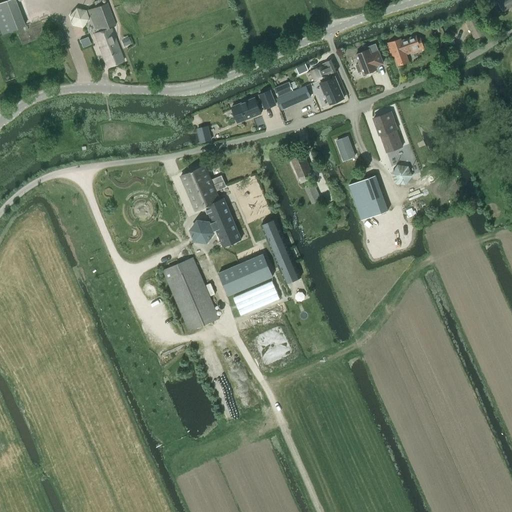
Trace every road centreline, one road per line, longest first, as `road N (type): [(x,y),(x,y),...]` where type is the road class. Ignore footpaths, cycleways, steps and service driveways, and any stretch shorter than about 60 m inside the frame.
road 1 (residential): [(0,213),(26,188),(64,171),(185,154),(355,106),(454,65),(511,30)]
road 2 (track): [(165,157),(189,215),(185,229),(280,417),(318,511)]
road 3 (unclassified): [(0,121),(68,88),(207,84),(326,31)]
road 4 (track): [(263,385),(373,333),(409,276),(436,257)]
